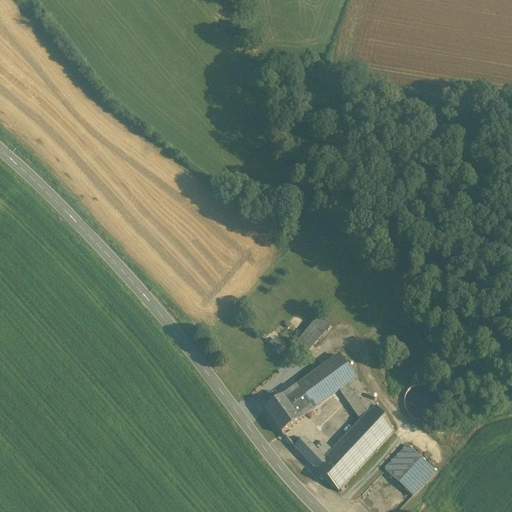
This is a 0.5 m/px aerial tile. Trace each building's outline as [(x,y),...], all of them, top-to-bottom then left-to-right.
[(319,317),(294,348),(305,357),(330,326),(319,317)] [(268,342),(276,351),(282,345),(274,337),(268,342)] [(339,357),(298,388),(315,409),(339,391),(355,379),(339,357)] [(376,409),(355,379),(339,391),(341,394),(360,422),(366,415),(376,409)] [(426,385),(418,385),(412,388),(407,393),(405,399),(405,406),(407,412),(412,417),(418,420),(425,421),(431,419),(437,415),(440,408),(440,401),(438,394),(432,388),(426,385)] [(290,393),(307,415),(315,409),(298,388),(290,393)] [(307,415),(290,393),(283,399),(299,421),(307,415)] [(299,421),(283,399),(282,399),(265,412),(282,435),(300,422),(299,421)] [(324,461),(315,470),(338,492),(393,433),(376,409),(366,415),(360,422),(331,453),(324,461)] [(304,439),(294,448),(315,470),(324,461),(320,457),(314,450),(304,439)] [(322,442),(314,450),(320,457),(321,454),(326,448),(322,442)] [(407,447),(386,469),(414,495),(435,473),(407,447)] [(326,448),(321,454),(320,457),(324,461),(331,453),(326,448)] [(380,511),(398,511),(414,495),(386,469),(363,495),(380,511)]
